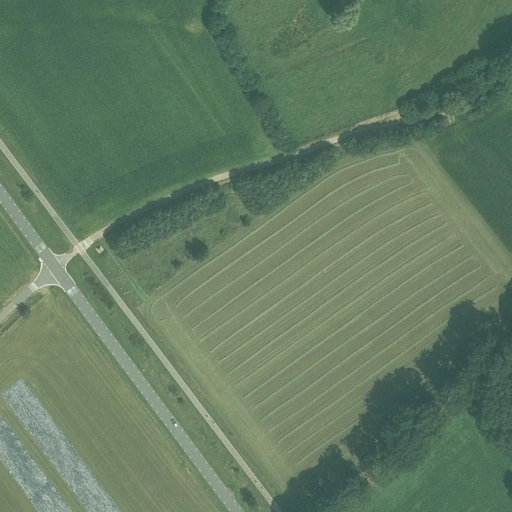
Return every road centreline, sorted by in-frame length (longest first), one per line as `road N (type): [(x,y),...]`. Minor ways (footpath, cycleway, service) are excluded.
road 1 (track): [(86,248),(199,187),(325,141),(422,119),(511,65)]
road 2 (secondary): [(236,511),(55,270)]
road 3 (unknown): [(334,511),(511,348)]
